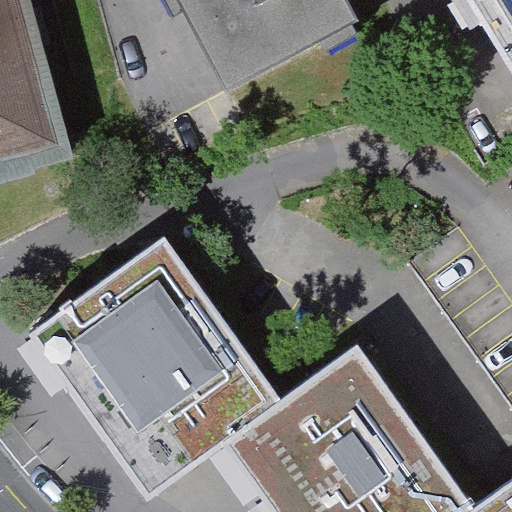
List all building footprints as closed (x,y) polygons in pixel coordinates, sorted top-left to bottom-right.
[(0,0),(0,172),(58,157),(14,0),(0,0)] [(364,29),(348,0),(175,0),(230,101),(364,29)] [(511,0),(475,0),(511,59),(511,0)] [(412,267),(511,403),(511,307),(458,233),(412,267)] [(150,508),(226,453),(288,408),(167,242),(29,342),(150,508)] [(480,511),(364,352),(288,408),(226,453),(269,511),(480,511)] [(511,511),(511,494),(488,511),(511,511)]
